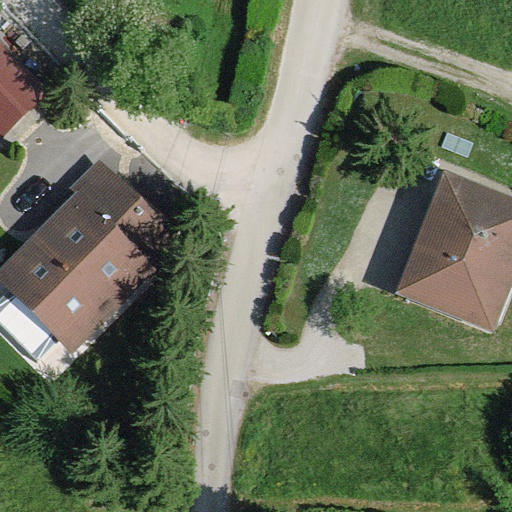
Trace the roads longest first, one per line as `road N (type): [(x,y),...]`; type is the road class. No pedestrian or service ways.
road 1 (residential): [(211,511),(218,425),(267,195)]
road 2 (residential): [(267,195),(179,154),(34,0)]
road 3 (residential): [(267,195),(325,0)]
road 4 (track): [(317,36),(414,57),(511,92)]
